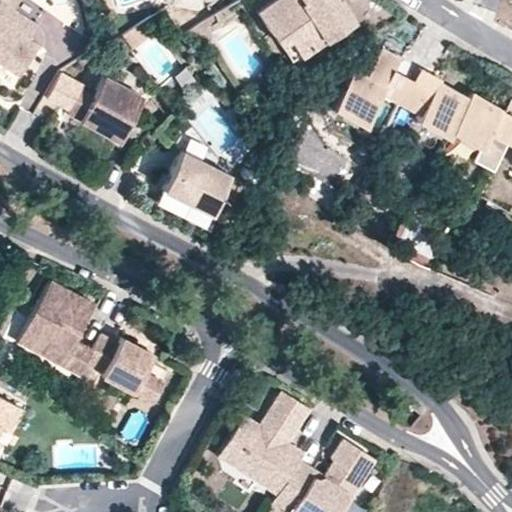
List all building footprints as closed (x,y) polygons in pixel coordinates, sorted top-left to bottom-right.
[(37,44),(27,37),(36,24),(14,9),(1,0),(0,0),(0,1),(0,62),(16,74),(37,44)] [(1,0),(14,9),(20,0),(1,0)] [(335,5),(332,0),(264,0),(253,7),(254,8),(266,27),(275,22),(293,52),(347,19),(338,4),(335,5)] [(131,48),(158,29),(150,15),(120,33),(131,48)] [(293,52),(275,22),(266,27),(285,58),(293,52)] [(119,33),(114,25),(99,33),(104,42),(119,33)] [(379,93),(393,69),(399,57),(380,46),(364,74),(351,67),(329,105),(361,124),(379,93)] [(437,77),(417,66),(410,78),(396,102),(417,113),(436,79),(437,77)] [(410,78),(393,69),(379,93),(396,102),(410,78)] [(118,141),(142,96),(102,75),(94,90),(80,83),(65,111),(118,141)] [(448,129),(466,96),(436,79),(417,113),(414,118),(444,135),(448,129)] [(448,129),(477,146),(479,147),(487,133),(500,109),(501,108),(470,90),(466,96),(448,129)] [(504,142),(511,128),(511,114),(500,109),(487,133),(504,142)] [(490,169),(504,142),(487,133),(479,147),(477,146),(470,158),(490,169)] [(210,211),(228,174),(179,149),(160,186),(210,211)] [(92,299),(48,276),(15,337),(46,353),(64,362),(77,369),(90,345),(72,336),(92,299)] [(150,349),(120,333),(116,339),(98,330),(82,362),(151,398),(161,378),(141,367),(150,349)] [(46,353),(40,365),(58,374),(64,362),(46,353)] [(304,405),(277,388),(254,423),(238,448),(234,446),(224,460),(273,491),(299,450),(282,440),(304,405)] [(17,406),(0,396),(0,425),(5,428),(17,406)] [(254,423),(239,413),(213,453),(224,460),(234,446),(238,448),(254,423)] [(313,469),(295,457),(274,491),(268,500),(287,511),(333,511),(371,454),(340,435),(327,454),(331,456),(319,474),(312,476),(310,474),(313,469)]
